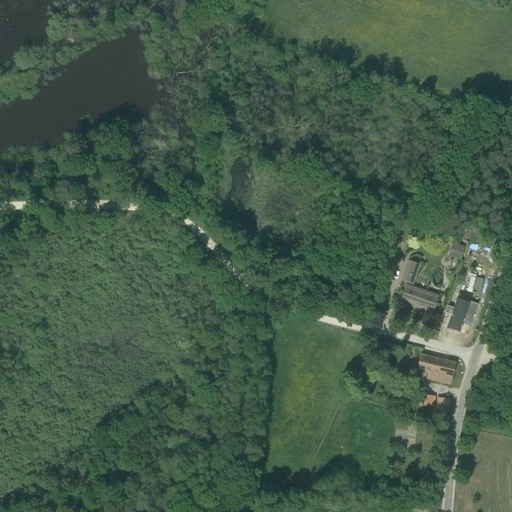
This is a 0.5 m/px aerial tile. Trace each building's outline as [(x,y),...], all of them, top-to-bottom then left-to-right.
[(461,261),(465,247),(458,245),(452,243),(448,257),(461,261)] [(412,289),(420,264),(407,260),(400,283),(406,285),(400,301),(420,308),(419,309),(431,313),(436,296),(412,289)] [(466,289),(480,292),(483,279),(469,276),(466,289)] [(467,308),(455,304),(447,328),(459,332),(465,316),(467,308)] [(420,355),(416,370),(427,373),(426,379),(450,384),(451,378),(452,378),(455,364),(420,355)] [(420,395),(419,406),(434,407),(435,396),(420,395)] [(437,398),(436,410),(448,412),(449,399),(437,398)]
